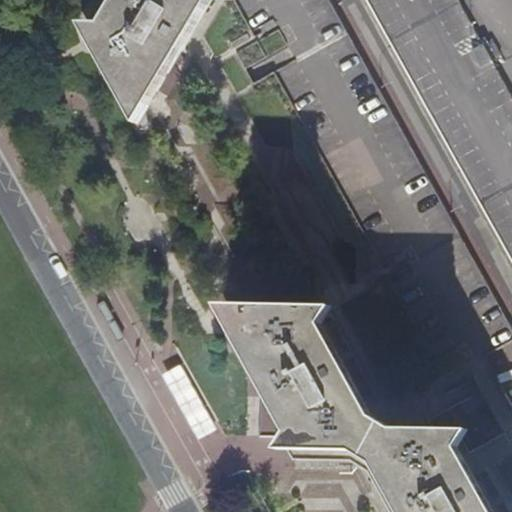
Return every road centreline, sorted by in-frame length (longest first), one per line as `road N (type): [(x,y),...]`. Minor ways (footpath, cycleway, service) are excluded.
road 1 (secondary): [(185,511),(0,179)]
road 2 (residential): [(343,0),(511,293)]
